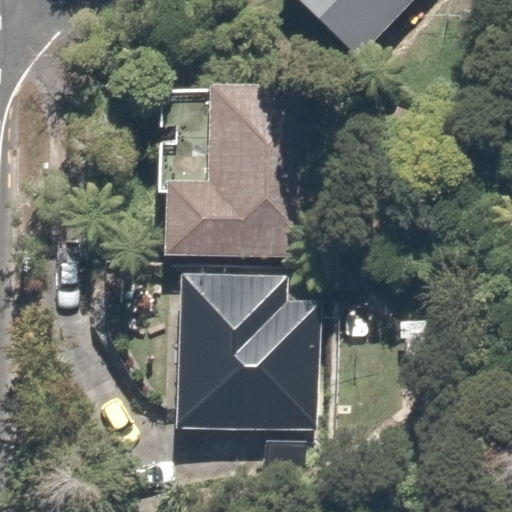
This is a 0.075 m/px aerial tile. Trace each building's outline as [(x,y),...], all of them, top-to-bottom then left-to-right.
[(418,0),(281,0),(352,69),(418,0)] [(509,9),(501,0),(445,0),(439,6),(471,42),(509,9)] [(468,59),(432,30),(402,68),(438,97),(468,59)] [(332,101),(163,97),(161,182),(160,251),(328,255),(332,101)] [(317,437),(319,287),(178,285),(175,435),(317,437)]
